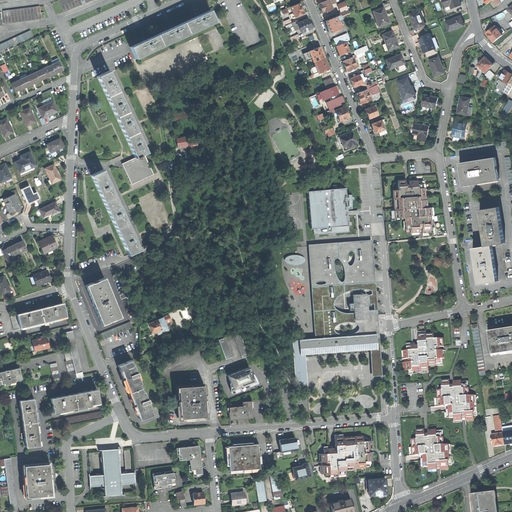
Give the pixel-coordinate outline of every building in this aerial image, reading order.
[(72,0),(61,5),(64,11),(90,0),(72,0)] [(321,9),(323,13),(333,9),(331,5),(329,0),(328,0),(319,4),(321,9)] [(451,5),(453,9),(462,5),(460,0),(444,0),(447,7),(451,5)] [(295,17),(304,13),(302,8),(300,3),(291,7),(293,13),(295,17)] [(338,6),(341,13),(348,10),(345,3),(338,6)] [(3,10),(3,17),(40,12),(40,6),(3,10)] [(194,12),(181,19),(187,31),(213,17),(207,6),(197,11),(196,9),(195,10),(193,11),(194,12)] [(373,12),(379,27),(389,24),(387,17),(385,13),(386,13),(384,7),(373,12)] [(413,22),(416,29),(426,25),(423,17),(426,16),(424,10),(421,11),(420,11),(410,14),(413,22)] [(44,18),(44,12),(40,12),(3,17),(4,23),(44,18)] [(446,22),(450,31),(465,26),(463,21),(461,16),(446,22)] [(329,28),(331,33),(343,28),(339,18),(338,17),(327,21),(329,28)] [(168,26),(155,33),(161,45),(187,31),(181,19),(171,25),(170,23),(169,24),(167,25),(168,26)] [(299,29),(301,33),(313,28),(310,23),(308,19),(299,23),(297,24),(299,29)] [(489,39),(493,44),(502,36),(498,32),(494,27),(485,34),(489,39)] [(0,43),(0,50),(32,36),(30,30),(0,43)] [(382,35),(388,50),(398,46),(395,38),(392,31),(382,35)] [(128,47),(135,58),(161,45),(155,33),(145,38),(144,36),(143,37),(141,38),(142,40),(128,47)] [(423,49),(425,53),(440,47),(436,38),(432,39),(430,34),(420,38),(422,45),(423,49)] [(334,40),(337,46),(346,42),(343,36),(334,40)] [(339,51),(340,55),(350,51),(346,42),(337,46),(339,51)] [(312,59),(314,63),(325,58),(322,53),(320,47),(309,51),(312,59)] [(288,55),(291,63),(298,60),(294,51),(288,55)] [(306,61),(312,59),(309,51),(303,54),(306,61)] [(386,60),(389,69),(405,64),(403,59),(402,54),(386,60)] [(346,66),(348,71),(357,67),(355,61),(353,57),(343,61),(346,66)] [(429,61),(435,77),(445,73),(442,65),(439,57),(429,61)] [(482,69),(486,72),(493,64),(490,61),(487,59),(485,57),(478,65),(480,67),(482,69)] [(327,64),(325,58),(314,63),(315,66),(318,72),(318,74),(329,69),(327,64)] [(52,64),(51,65),(55,73),(59,71),(63,69),(59,61),(52,64)] [(47,66),(43,68),(47,77),(51,75),(55,73),(51,65),(47,66)] [(43,68),(35,72),(39,80),(43,79),(47,77),(43,68)] [(485,75),(490,79),(495,74),(489,69),(485,75)] [(97,76),(107,96),(118,91),(113,81),(115,80),(114,78),(114,77),(112,77),(108,70),(97,76)] [(499,79),(506,84),(511,74),(509,72),(505,70),(499,79)] [(35,72),(27,76),(31,84),(35,82),(39,80),(35,72)] [(364,78),(362,74),(360,75),(363,83),(358,85),(359,88),(366,86),(365,84),(366,84),(365,81),(364,81),(363,79),(364,78)] [(352,83),(354,87),(358,85),(363,83),(360,75),(359,75),(350,79),(352,83)] [(27,76),(19,80),(23,88),(27,86),(31,84),(27,76)] [(324,81),(327,89),(335,86),(332,78),(324,81)] [(398,82),(404,99),(416,95),(414,90),(412,90),(410,85),(408,78),(398,82)] [(11,83),(15,92),(19,90),(23,88),(19,80),(11,83)] [(370,88),(373,94),(380,92),(377,85),(371,87),(370,88)] [(508,94),(511,88),(511,85),(507,90),(505,88),(503,91),(508,94)] [(337,90),(335,86),(327,89),(325,90),(326,94),(328,98),(338,94),(337,90)] [(358,99),(360,104),(371,100),(367,89),(356,94),(358,99)] [(107,96),(116,116),(128,111),(125,104),(126,103),(125,102),(125,100),(123,101),(118,91),(107,96)] [(423,106),(437,109),(439,97),(432,96),(425,94),(423,106)] [(458,113),(471,115),(472,108),(470,107),(471,99),(461,97),(460,104),(458,113)] [(38,108),(43,118),(50,115),(57,112),(52,101),(38,108)] [(506,119),(511,107),(511,105),(510,105),(507,103),(503,111),(504,111),(501,116),(506,119)] [(367,114),(369,118),(378,115),(374,105),(365,109),(367,114)] [(335,111),(340,122),(350,117),(348,112),(345,107),(335,111)] [(19,112),(26,126),(30,124),(35,122),(29,108),(19,112)] [(116,116),(126,137),(137,131),(133,121),(134,120),(134,118),(133,117),(131,118),(128,111),(116,116)] [(8,134),(13,132),(6,118),(0,120),(0,129),(3,136),(8,134)] [(375,133),(378,132),(385,129),(381,120),(372,124),(374,128),(373,128),(373,129),(375,133)] [(454,136),(465,138),(468,123),(457,121),(455,129),(454,136)] [(419,135),(428,137),(429,131),(430,126),(416,123),(414,134),(416,134),(419,135)] [(273,139),(290,138),(290,130),(272,131),(273,139)] [(126,137),(135,157),(144,153),(147,151),(144,145),(145,144),(145,142),(144,140),(142,141),(137,131),(126,137)] [(339,137),(344,148),(344,147),(348,146),(349,148),(355,146),(354,143),(356,143),(354,137),(352,132),(339,137)] [(186,137),(175,139),(177,149),(188,147),(187,142),(186,137)] [(43,148),(48,158),(57,154),(55,150),(63,146),(59,138),(51,141),(46,144),(48,146),(43,148)] [(457,156),(510,148),(509,141),(456,149),(457,156)] [(36,165),(29,152),(24,154),(21,156),(22,159),(14,162),(21,176),(31,171),(29,168),(36,165)] [(135,157),(122,163),(132,184),(153,174),(144,153),(135,157)] [(500,178),(497,159),(460,165),(462,174),(463,184),(500,178)] [(45,168),(52,183),(61,179),(57,172),(54,164),(45,168)] [(0,181),(0,182),(11,178),(6,167),(4,168),(2,165),(0,165),(0,181)] [(91,174),(104,201),(115,196),(110,186),(112,185),(111,184),(110,182),(109,183),(103,169),(91,174)] [(423,232),(431,232),(430,228),(434,228),(433,215),(431,215),(430,208),(424,208),(424,200),(423,188),(424,188),(424,181),(409,182),(409,186),(405,186),(405,182),(397,183),(397,189),(395,190),(396,209),(394,209),(394,218),(405,217),(406,229),(411,229),(411,232),(419,232),(419,228),(422,227),(423,232)] [(21,190),(28,204),(32,202),(36,200),(29,186),(21,190)] [(346,189),(308,192),(311,228),(314,228),(349,225),(346,189)] [(6,205),(9,213),(14,210),(19,208),(15,199),(17,199),(15,194),(4,200),(3,198),(0,199),(0,202),(2,206),(6,205)] [(104,201),(116,228),(127,223),(123,213),(125,212),(124,211),(123,209),(121,210),(115,196),(104,201)] [(42,214),(44,217),(52,213),(52,214),(59,211),(55,202),(40,209),(42,214)] [(476,268),(479,284),(499,281),(493,245),(505,243),(500,206),(480,210),(483,228),(486,246),(473,248),(476,268)] [(116,228),(128,254),(140,249),(135,239),(136,239),(136,237),(135,235),(133,236),(127,223),(116,228)] [(349,231),(349,225),(314,228),(314,234),(334,232),(349,231)] [(39,242),(44,253),(57,247),(55,243),(53,238),(48,240),(47,238),(39,242)] [(14,244),(18,253),(26,250),(22,241),(18,243),(14,244)] [(310,245),(316,338),(379,333),(372,241),(310,245)] [(10,257),(18,253),(14,244),(10,246),(6,248),(10,257)] [(12,261),(10,257),(6,248),(2,250),(8,263),(12,261)] [(43,282),(50,280),(47,270),(32,275),(36,285),(43,282)] [(0,295),(4,293),(11,290),(5,275),(0,277),(0,295)] [(91,305),(97,325),(103,323),(103,321),(109,319),(110,321),(116,319),(104,278),(97,280),(97,282),(92,284),(91,282),(84,284),(91,305)] [(50,306),(39,309),(43,321),(47,320),(47,322),(53,320),(52,319),(61,317),(61,318),(66,317),(63,303),(50,306)] [(38,322),(43,321),(39,309),(28,312),(17,314),(20,328),(25,327),(25,326),(32,324),(32,325),(39,324),(38,322)] [(14,330),(20,328),(17,314),(10,316),(14,330)] [(169,315),(158,320),(162,330),(157,332),(158,334),(168,330),(165,324),(171,321),(169,315)] [(151,329),(153,334),(157,332),(162,330),(158,320),(149,324),(151,329)] [(99,334),(101,340),(133,328),(131,322),(99,334)] [(479,376),(486,375),(479,328),(478,328),(472,329),(479,376)] [(75,373),(82,371),(73,331),(66,333),(69,349),(75,373)] [(488,336),(491,355),(511,351),(511,331),(506,333),(488,336)] [(233,335),(242,358),(248,356),(239,333),(233,335)] [(379,333),(316,338),(299,339),(299,341),(292,341),(295,381),(307,380),(305,355),(371,350),(373,376),(378,376),(382,375),(379,333)] [(409,371),(409,374),(422,374),(422,372),(429,371),(429,365),(437,365),(437,366),(443,366),(443,350),(438,350),(437,347),(442,347),(442,339),(434,339),(434,336),(430,336),(426,336),(426,334),(419,334),(419,346),(408,346),(408,351),(404,351),(405,359),(409,359),(409,363),(404,363),(404,371),(409,371)] [(37,350),(49,347),(46,336),(41,337),(37,338),(31,340),(33,345),(35,344),(37,350)] [(218,340),(225,360),(232,357),(225,338),(218,340)] [(160,364),(163,370),(201,354),(198,347),(160,364)] [(76,377),(76,376),(75,373),(69,349),(65,350),(67,360),(65,361),(70,379),(76,377)] [(136,414),(138,420),(152,414),(150,410),(149,411),(146,403),(148,402),(147,400),(145,400),(142,392),(138,384),(135,376),(137,375),(136,373),(134,374),(131,365),(132,365),(130,360),(117,365),(119,371),(121,370),(137,414),(136,414)] [(49,364),(53,382),(60,380),(57,362),(49,364)] [(249,366),(227,374),(233,389),(247,384),(254,381),(249,366)] [(0,383),(20,379),(18,367),(0,371),(0,383)] [(133,406),(136,414),(137,414),(121,370),(119,371),(122,378),(133,406)] [(454,421),(462,421),(462,417),(466,417),(466,421),(474,421),(474,416),(478,416),(477,403),(476,403),(475,396),(469,396),(469,388),(470,388),(470,382),(455,382),(455,386),(452,387),(451,383),(442,383),(443,391),(439,391),(439,395),(439,399),(437,399),(437,407),(449,407),(449,418),(454,418),(454,421)] [(177,387),(179,419),(192,418),(205,417),(202,386),(177,387)] [(96,389),(73,394),(75,407),(80,406),(81,408),(87,406),(87,405),(90,405),(94,404),(94,405),(99,404),(96,389)] [(50,398),(53,413),(58,412),(58,410),(62,410),(66,409),(67,410),(72,409),(72,408),(75,407),(73,394),(50,398)] [(19,400),(22,423),(35,422),(35,418),(36,418),(35,411),(34,412),(33,408),(33,403),(34,403),(33,398),(19,400)] [(228,408),(229,418),(240,417),(252,416),(250,401),(242,402),(242,407),(228,408)] [(54,420),(55,427),(102,418),(101,411),(54,420)] [(22,423),(25,447),(40,445),(39,440),(38,440),(37,436),(37,431),(38,431),(37,426),(36,426),(35,422),(22,423)] [(412,452),(412,456),(423,456),(423,467),(428,467),(429,471),(437,470),(436,466),(440,466),(440,471),(448,471),(448,465),(452,465),(451,453),(450,454),(449,445),(443,446),(442,438),(444,438),(443,431),(428,431),(428,435),(425,435),(424,432),(416,432),(417,440),(413,440),(414,448),(411,448),(412,452)] [(499,446),(505,445),(504,433),(492,435),(493,447),(499,446)] [(291,451),(298,450),(295,437),(289,438),(288,437),(286,437),(285,438),(279,440),(281,451),(281,452),(290,450),(291,451)] [(372,467),(371,452),(368,453),(367,451),(367,449),(371,449),(370,440),(363,441),(363,438),(343,439),(343,437),(334,437),(335,448),(324,449),(324,454),(321,454),(321,462),(325,462),(325,465),(320,465),(320,474),(325,473),(325,477),(338,476),(338,475),(345,474),(345,467),(364,466),(364,468),(372,467)] [(228,456),(228,469),(259,468),(258,443),(227,445),(228,456)] [(195,474),(201,474),(200,459),(199,446),(178,448),(179,454),(180,454),(181,458),(184,458),(185,460),(189,460),(190,470),(194,470),(195,474)] [(118,448),(101,450),(103,475),(89,476),(90,487),(104,486),(105,496),(122,495),(121,485),(136,484),(135,472),(133,472),(126,473),(120,473),(118,448)] [(131,450),(124,450),(126,473),(133,472),(131,450)] [(9,495),(11,511),(17,511),(11,458),(4,459),(8,486),(9,495)] [(297,479),(314,474),(310,461),(304,463),(299,464),(299,465),(292,467),(293,471),(295,471),(297,479)] [(26,497),(52,495),(50,481),(49,464),(23,466),(26,497)] [(152,473),(154,485),(162,484),(161,482),(163,481),(165,481),(166,483),(174,482),(174,480),(177,480),(176,473),(173,473),(172,470),(164,471),(164,473),(160,474),(160,472),(152,473)] [(270,473),(275,499),(282,497),(277,472),(270,473)] [(376,494),(386,493),(386,492),(385,479),(368,480),(369,495),(376,495),(376,494)] [(2,496),(9,495),(8,486),(1,487),(2,496)] [(231,498),(232,504),(245,502),(244,490),(230,492),(231,498)] [(181,500),(185,499),(182,491),(176,493),(179,501),(181,500)] [(193,494),(194,505),(205,503),(204,498),(203,493),(193,494)] [(473,496),(475,511),(496,511),(494,493),(473,496)] [(349,511),(353,510),(350,498),(329,503),(331,511),(349,511)]
